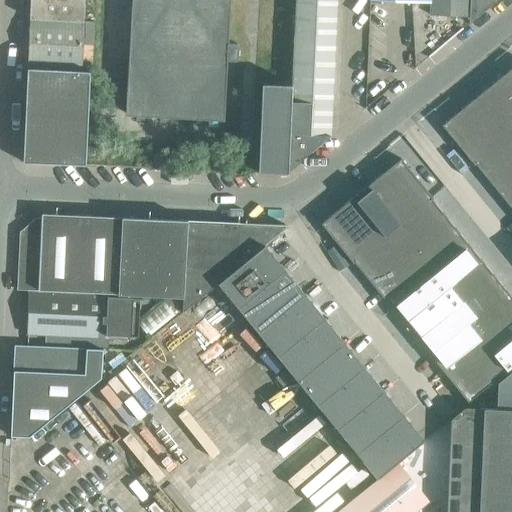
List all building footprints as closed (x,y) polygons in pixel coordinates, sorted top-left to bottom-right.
[(29,0),(29,18),(83,20),(84,0),(29,0)] [(131,0),(126,114),(222,119),(225,60),(235,60),(238,58),(238,46),(236,43),(226,43),(228,0),(131,0)] [(467,16),(468,0),(431,0),(431,3),(430,14),(467,16)] [(468,0),(467,16),(469,16),(469,23),(497,0),(468,0)] [(295,6),(295,22),(336,24),(336,8),(295,6)] [(29,18),(27,68),(81,70),(83,20),(29,18)] [(295,22),(294,38),(335,40),(336,24),(295,22)] [(294,38),(293,54),(334,56),(335,40),(294,38)] [(292,70),(333,72),(334,56),(293,54),(292,70)] [(27,68),(25,116),(87,118),(89,70),(81,70),(27,68)] [(292,85),(292,86),(333,88),(333,72),(292,70),(292,85)] [(511,81),(505,73),(489,85),(511,113),(511,81)] [(259,159),(259,172),(289,174),(289,169),(299,161),(331,135),(332,119),(291,118),(291,102),(292,86),(292,85),(262,83),(259,159)] [(511,113),(489,85),(474,98),(505,137),(511,131),(511,113)] [(292,86),(291,102),(332,104),(333,88),(292,86)] [(474,98),(458,111),(490,149),(505,137),(474,98)] [(291,118),(332,119),(332,104),(291,102),(291,118)] [(458,111),(442,124),(473,163),(490,149),(458,111)] [(85,165),(86,142),(87,118),(25,116),(23,162),(85,165)] [(490,149),(473,163),(474,164),(475,163),(487,178),(511,157),(511,131),(505,137),(490,149)] [(401,157),(384,171),(415,210),(432,196),(401,157)] [(511,157),(487,178),(500,193),(511,182),(511,157)] [(369,184),(400,223),(415,210),(384,171),(369,184)] [(511,182),(500,193),(511,208),(511,182)] [(384,235),(400,223),(369,184),(353,196),(384,235)] [(337,209),(369,248),(384,235),(353,196),(337,209)] [(415,210),(400,223),(412,238),(443,213),(432,198),(433,197),(432,196),(415,210)] [(352,261),(369,248),(337,209),(321,222),(352,261)] [(443,213),(412,238),(425,254),(456,228),(443,213)] [(36,218),(19,232),(17,289),(29,290),(118,294),(121,217),(41,214),(40,218),(36,218)] [(118,294),(130,295),(140,295),(150,296),(154,219),(121,217),(118,294)] [(186,220),(154,219),(150,296),(182,297),(186,220)] [(217,283),(236,267),(238,223),(186,220),(182,297),(181,312),(217,283)] [(264,244),(284,228),(285,225),(238,223),(236,267),(264,244)] [(369,248),(352,261),(353,263),(354,262),(366,276),(412,238),(400,223),(384,235),(369,248)] [(456,228),(425,254),(438,269),(469,244),(456,228)] [(412,238),(366,276),(378,292),(425,254),(412,238)] [(217,283),(238,308),(285,270),(264,244),(236,267),(217,283)] [(469,244),(438,269),(450,285),(481,259),(469,244)] [(425,254),(378,292),(391,307),(438,269),(425,254)] [(481,259),(450,285),(463,300),(494,275),(481,259)] [(438,269),(391,307),(404,323),(450,285),(438,269)] [(258,332),(305,294),(285,270),(238,308),(258,332)] [(494,275),(463,300),(476,316),(507,290),(494,275)] [(450,285),(404,323),(416,338),(463,300),(450,285)] [(130,295),(118,294),(29,290),(27,335),(128,340),(128,336),(138,336),(140,295),(130,295)] [(476,316),(468,322),(480,338),(511,311),(511,297),(507,290),(476,316)] [(324,318),(305,294),(258,332),(277,356),(324,318)] [(139,321),(151,333),(175,311),(163,298),(139,321)] [(463,300),(416,338),(429,354),(468,322),(476,316),(463,300)] [(511,311),(480,338),(493,353),(511,337),(511,311)] [(344,342),(324,318),(277,356),(297,380),(344,342)] [(468,322),(429,354),(441,369),(480,338),(468,322)] [(511,337),(493,353),(506,370),(511,365),(511,337)] [(480,338),(441,369),(454,385),(493,353),(480,338)] [(297,380),(317,404),(364,366),(344,342),(297,380)] [(14,345),(13,371),(85,374),(86,348),(26,346),(14,345)] [(12,391),(10,436),(29,437),(34,433),(100,379),(101,349),(86,348),(85,374),(13,371),(12,378),(12,391)] [(454,385),(468,401),(506,370),(493,353),(454,385)] [(337,429),(384,391),(364,366),(317,404),(337,429)] [(511,368),(497,381),(496,409),(511,409),(511,368)] [(404,415),(384,391),(337,429),(356,453),(404,415)] [(511,511),(511,409),(496,409),(466,409),(453,420),(447,511),(511,511)] [(424,439),(404,415),(356,453),(377,478),(413,448),(424,439)] [(337,511),(416,511),(439,494),(441,482),(415,450),(337,511)]
